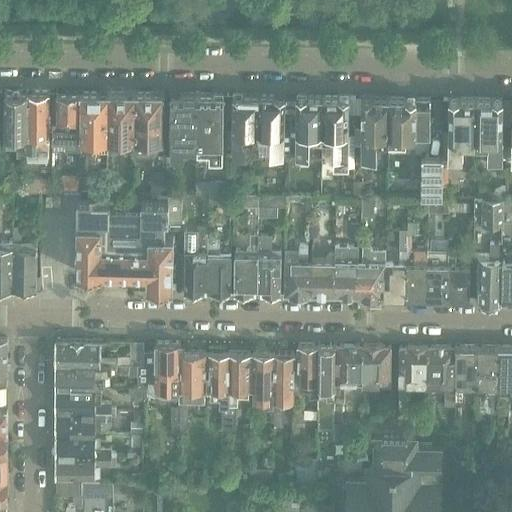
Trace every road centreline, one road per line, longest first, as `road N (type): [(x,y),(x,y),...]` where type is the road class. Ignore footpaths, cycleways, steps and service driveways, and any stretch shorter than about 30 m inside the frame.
road 1 (residential): [(0,62),(511,67)]
road 2 (residential): [(511,321),(31,316)]
road 3 (residential): [(32,511),(31,316)]
